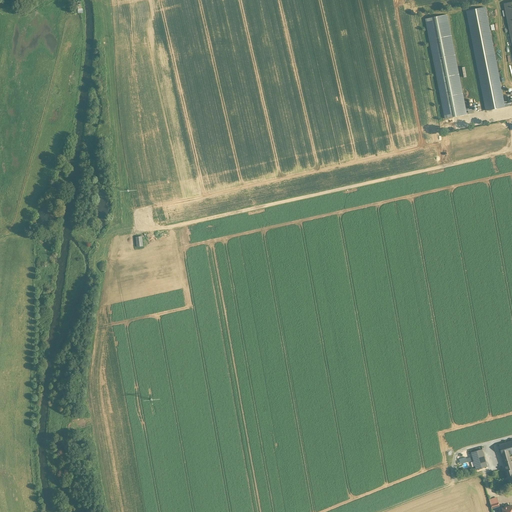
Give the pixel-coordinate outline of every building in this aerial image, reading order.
[(485,8),(467,11),(486,111),(510,106),(510,103),(504,104),(485,8)] [(447,15),(426,19),(445,119),(467,115),(447,15)] [(146,248),(145,238),(137,239),(138,249),(146,248)] [(511,440),(499,445),(502,456),(507,454),(511,453),(511,440)] [(483,450),(472,452),(477,470),(488,467),(483,450)] [(497,498),(489,500),(492,508),(499,506),(497,498)]
